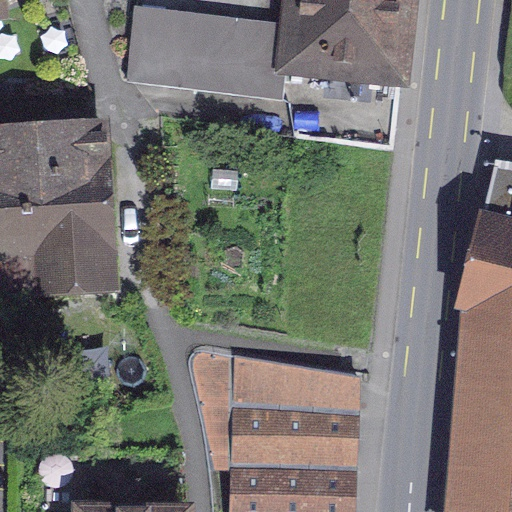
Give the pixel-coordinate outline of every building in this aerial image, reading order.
[(290,0),(286,35),(141,17),(134,80),(276,98),(279,72),(407,87),(417,0),(290,0)] [(101,132),(0,135),(0,211),(103,208),(101,132)] [(103,208),(0,211),(0,286),(105,284),(103,208)] [(485,331),(468,511),(511,511),(511,237),(505,236),(475,328),(485,331)] [(355,511),(360,383),(202,356),(197,364),(213,437),(224,511),(355,511)] [(97,504),(77,504),(76,511),(160,511),(131,511),(132,490),(97,489),(97,504)]
